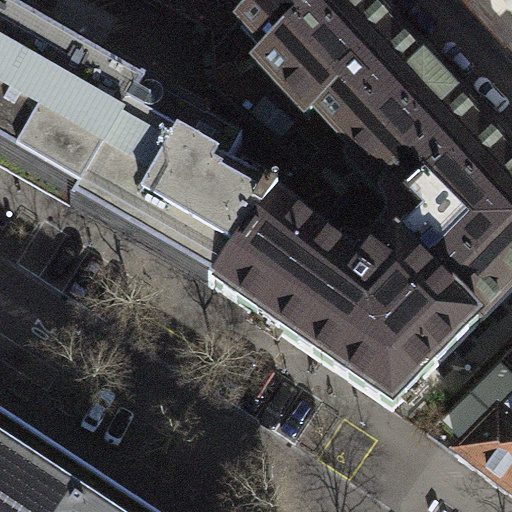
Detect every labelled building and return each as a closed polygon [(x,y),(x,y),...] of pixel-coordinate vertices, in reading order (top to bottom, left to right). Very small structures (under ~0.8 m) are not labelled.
[(257,0),(232,0),(249,9),(257,0)] [(435,81),(360,0),(257,0),(249,9),(251,10),(239,22),(266,54),(255,64),(308,121),(317,113),(355,154),(435,81)] [(0,159),(75,202),(71,213),(213,294),(215,291),(220,285),(277,207),(280,202),(228,173),(242,147),(0,8),(0,159)] [(511,293),(511,164),(435,81),(355,154),(385,187),(405,167),(421,186),(405,202),(441,241),(433,250),(413,229),(378,265),(463,343),(511,293)] [(394,413),(463,343),(378,265),(372,259),(362,272),(277,207),(220,285),(215,291),(394,413)] [(498,421),(458,460),(511,500),(511,413),(502,424),(498,421)] [(0,511),(132,511),(109,497),(0,425),(0,511)]
